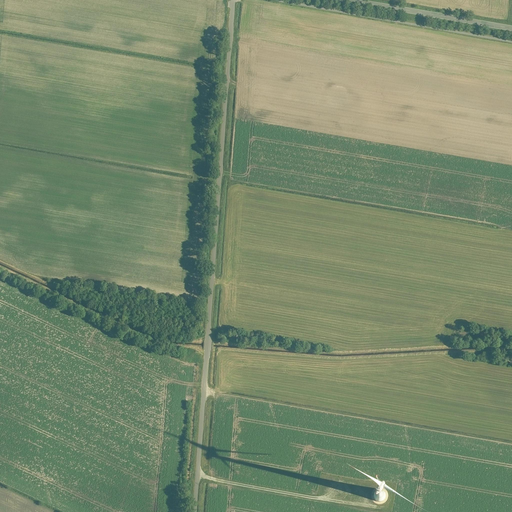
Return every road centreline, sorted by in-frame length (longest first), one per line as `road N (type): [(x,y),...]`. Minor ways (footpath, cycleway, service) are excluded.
road 1 (unclassified): [(234,0),(195,511)]
road 2 (tertiary): [(347,0),(511,29)]
